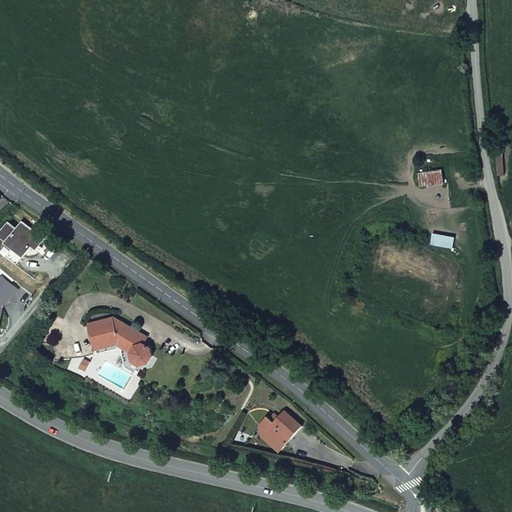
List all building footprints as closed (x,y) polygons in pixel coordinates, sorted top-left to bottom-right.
[(442,170),(420,173),(421,186),(444,183),(442,170)] [(38,249),(45,240),(22,223),(18,229),(10,223),(1,235),(9,241),(7,243),(26,257),(34,246),(38,249)] [(455,237),(434,234),(433,241),(453,245),(455,237)] [(0,312),(1,305),(0,304),(0,299),(2,297),(5,300),(16,288),(1,275),(0,276),(0,312)] [(149,363),(153,356),(151,348),(144,344),(148,337),(115,317),(90,324),(96,345),(120,339),(135,347),(132,353),(134,361),(141,365),(149,363)] [(120,339),(96,345),(97,350),(118,344),(132,353),(135,347),(120,339)] [(290,438),(301,425),(283,410),(276,419),(272,424),(268,420),(265,418),(258,426),(264,432),(262,434),(280,450),(287,442),(285,439),(288,436),(290,438)]
